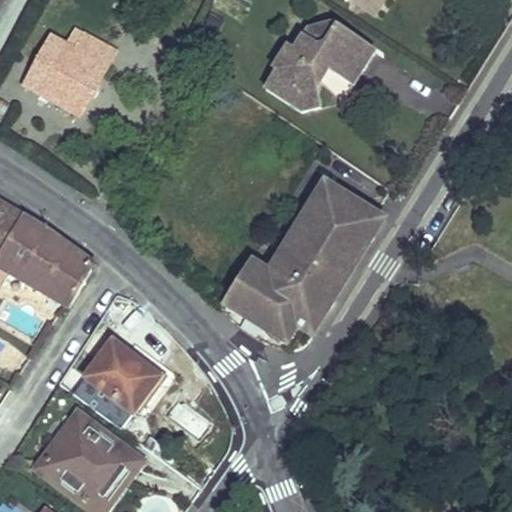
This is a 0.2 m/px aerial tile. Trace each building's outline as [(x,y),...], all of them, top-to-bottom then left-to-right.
[(350,0),(365,9),(370,0),(350,0)] [(370,0),(365,9),(376,17),(386,0),(370,0)] [(334,23),(310,32),(305,40),(318,49),(327,46),(340,27),(334,23)] [(327,46),(318,49),(305,40),(297,51),(291,47),(275,70),(278,72),(265,91),(301,115),(321,111),(317,91),(315,82),(325,67),(331,71),(354,86),(377,53),(340,27),(327,46)] [(91,89),(101,71),(105,73),(115,55),(84,37),(75,51),(54,39),(26,87),(80,117),(95,91),(91,89)] [(317,91),(331,71),(325,67),(315,82),(317,91)] [(0,254),(22,218),(0,204),(0,254)] [(316,335),(386,222),(378,217),(366,210),(355,223),(299,313),(301,314),(297,325),(237,288),(224,310),(234,322),(242,329),(251,336),(260,341),(281,353),(291,354),(290,350),(303,344),(312,333),(316,335)] [(94,269),(78,257),(50,237),(22,218),(0,254),(0,270),(5,274),(64,309),(68,311),(94,269)] [(316,335),(312,333),(303,344),(290,350),(291,354),(295,353),(303,349),(306,346),(310,344),(316,335)] [(160,380),(114,345),(86,381),(132,416),(160,380)] [(87,391),(73,380),(66,388),(81,399),(87,391)] [(93,511),(106,511),(144,463),(79,415),(38,470),(93,511)]
